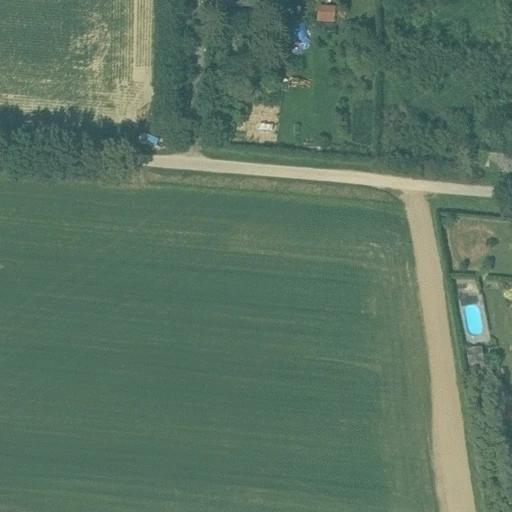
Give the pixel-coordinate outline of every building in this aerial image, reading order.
[(215,0),(216,9),(247,9),(247,0),(215,0)] [(316,21),(334,24),(337,7),(319,5),(316,21)] [(511,147),(485,145),(482,171),(511,174),(511,147)] [(483,348),(467,351),(470,366),(485,364),(483,348)] [(493,374),(485,381),(492,388),(500,381),(493,374)]
